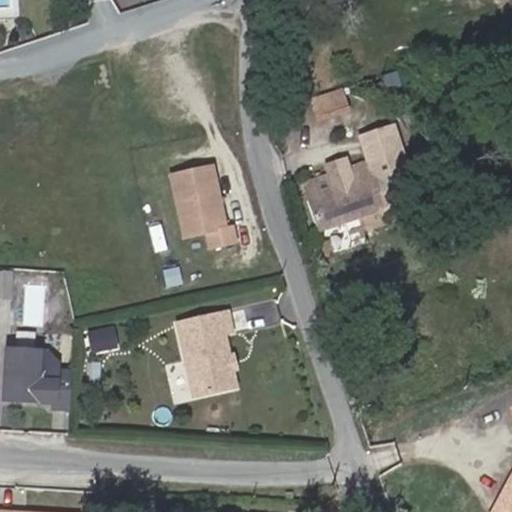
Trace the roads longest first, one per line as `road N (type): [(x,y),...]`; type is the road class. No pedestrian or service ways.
road 1 (unclassified): [(352,471),(272,181),(256,0)]
road 2 (unclassified): [(0,459),(317,476),(352,471)]
